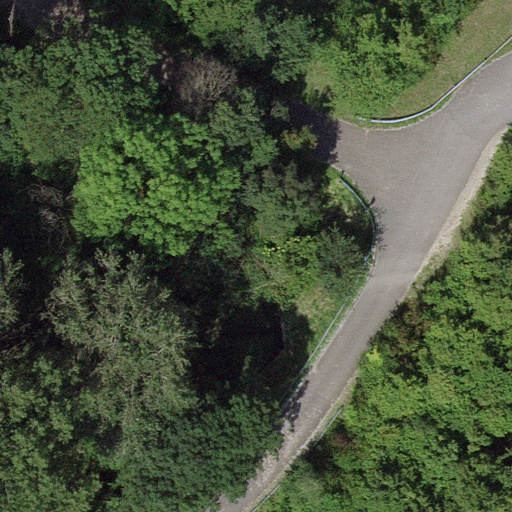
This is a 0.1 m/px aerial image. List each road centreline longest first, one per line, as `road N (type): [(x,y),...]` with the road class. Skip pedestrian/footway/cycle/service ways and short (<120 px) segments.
road 1 (track): [(0,3),(293,126),(444,162)]
road 2 (track): [(444,162),(323,396),(217,511)]
